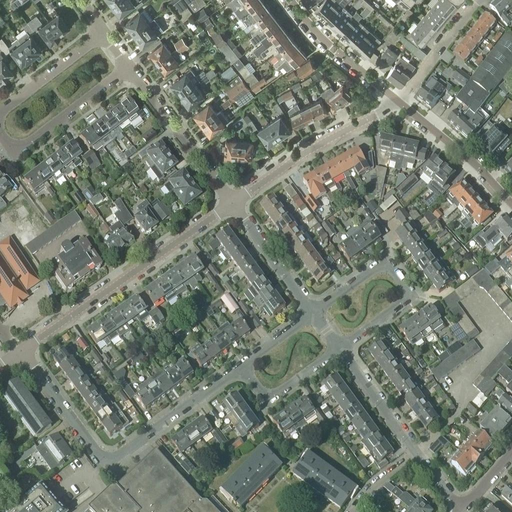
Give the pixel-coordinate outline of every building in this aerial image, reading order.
[(13,10),(26,0),(14,0),(11,2),(11,3),(10,4),(10,5),(10,6),(11,7),(13,10)] [(120,16),(134,5),(140,0),(118,0),(112,5),(116,10),(115,12),(117,14),(119,14),(120,16)] [(179,0),(171,6),(183,22),(193,15),(181,0),(179,0)] [(194,13),(206,4),(203,0),(193,0),(188,4),(194,13)] [(230,6),(234,11),(244,3),(248,0),(231,0),(227,4),(226,4),(228,6),(230,6)] [(240,19),(241,19),(245,15),(263,1),(262,0),(248,0),(244,3),(234,11),(240,19)] [(325,0),(315,12),(323,19),(339,3),(341,0),(325,0)] [(398,0),(397,2),(405,10),(413,0),(398,0)] [(445,19),(452,11),(439,0),(432,8),(445,19)] [(459,3),(455,0),(438,0),(439,0),(452,11),(459,3)] [(511,0),(498,0),(498,1),(502,5),(500,7),(506,13),(505,14),(506,14),(511,8),(511,0)] [(51,1),(47,4),(51,9),(55,6),(51,1)] [(256,19),(269,9),(263,1),(245,15),(241,19),(243,21),(246,18),(250,24),(256,19)] [(500,7),(502,5),(498,1),(490,8),(499,19),(500,19),(507,28),(511,23),(511,22),(511,21),(511,18),(509,15),(507,17),(505,15),(506,14),(505,14),(506,13),(500,7)] [(331,27),(343,15),(347,10),(339,3),(323,19),(331,27)] [(207,13),(203,8),(195,14),(199,19),(207,13)] [(438,28),(445,19),(432,8),(425,17),(438,28)] [(252,35),(257,31),(275,17),(269,9),(256,19),(250,24),(253,28),(250,30),(252,34),(252,35)] [(153,21),(152,20),(145,10),(140,13),(126,24),(127,25),(126,27),(128,30),(131,30),(134,34),(150,23),(153,21)] [(347,10),(343,15),(331,27),(340,35),(359,14),(356,12),(353,15),(347,10)] [(47,21),(59,36),(67,31),(65,29),(68,27),(57,13),(47,21)] [(348,43),(360,30),(364,26),(358,21),(362,17),(359,14),(340,35),(348,43)] [(43,25),(41,23),(35,15),(26,22),(27,23),(34,33),(38,29),(49,44),(54,40),(56,41),(59,39),(59,37),(59,36),(47,21),(43,25)] [(478,24),(489,33),(496,24),(485,16),(478,24)] [(208,31),(212,27),(214,26),(208,17),(202,22),(207,30),(208,31)] [(254,46),(260,41),(269,35),(282,25),(275,17),(257,31),(252,35),(253,37),(250,39),(254,46)] [(431,36),(438,28),(425,17),(418,25),(431,36)] [(143,46),(157,35),(161,32),(156,25),(157,22),(154,19),(152,20),(153,21),(150,23),(134,34),(138,40),(137,41),(139,44),(141,44),(143,46)] [(33,58),(36,56),(37,54),(37,53),(37,52),(40,50),(30,36),(34,33),(27,23),(23,27),(26,32),(17,39),(31,58),(33,58)] [(483,41),(489,33),(478,24),(472,32),(483,41)] [(253,51),(256,55),(269,46),(287,32),(282,25),(269,35),(260,41),(263,44),(253,51)] [(424,44),(429,38),(431,36),(418,25),(407,38),(418,47),(422,43),(424,44)] [(357,51),(368,38),(372,34),(364,26),(360,30),(348,43),(357,51)] [(214,39),(220,34),(220,33),(218,34),(212,27),(208,31),(214,39)] [(208,36),(204,29),(197,34),(202,41),(208,36)] [(275,55),(281,50),(294,41),(287,32),(269,46),(256,55),(257,56),(260,54),(264,58),(272,52),(275,55)] [(477,49),(483,41),(472,32),(466,40),(477,49)] [(511,68),(511,36),(508,33),(469,81),(456,100),(462,106),(447,122),(453,128),(473,107),(474,105),(480,110),(498,87),(502,81),(503,80),(508,73),(511,68)] [(220,47),(226,42),(220,34),(214,39),(219,46),(220,47)] [(365,59),(372,52),(377,46),(381,42),(372,34),(368,38),(357,51),(365,59)] [(398,41),(414,54),(418,48),(402,35),(398,41)] [(8,48),(1,38),(0,39),(0,48),(5,55),(10,51),(21,65),(24,62),(25,63),(26,62),(27,63),(30,60),(30,58),(31,58),(17,39),(11,43),(12,45),(8,48)] [(185,43),(182,39),(174,45),(177,49),(185,43)] [(224,57),(236,47),(230,39),(226,42),(220,47),(219,46),(217,48),(224,57)] [(471,56),(477,49),(466,40),(460,48),(471,56)] [(272,64),(275,68),(282,62),(300,49),(294,41),(281,50),(275,55),(278,60),(272,64)] [(171,54),(163,43),(149,54),(150,55),(149,56),(152,60),(153,60),(157,64),(171,54)] [(188,47),(185,43),(177,49),(180,53),(181,52),(188,47)] [(224,57),(217,48),(214,44),(201,53),(224,83),(237,74),(230,64),(224,57)] [(232,63),(239,58),(242,55),(236,47),(224,57),(230,64),(232,63)] [(294,66),(306,56),(300,48),(300,49),(282,62),(275,68),(279,72),(283,68),(290,61),(294,66)] [(390,65),(391,65),(398,55),(388,48),(380,58),(390,65)] [(414,54),(422,60),(426,54),(418,48),(414,54)] [(464,65),(471,56),(460,48),(453,56),(464,65)] [(180,53),(177,49),(171,54),(157,64),(160,68),(159,69),(162,74),(164,73),(165,75),(179,64),(175,59),(182,54),(181,52),(180,53)] [(0,78),(1,80),(11,73),(4,63),(8,60),(0,50),(0,78)] [(238,70),(244,65),(239,58),(232,63),(238,70)] [(394,82),(408,63),(401,58),(386,77),(394,82)] [(303,77),(316,67),(310,59),(287,75),(290,79),(297,74),(295,71),(298,69),(303,77)] [(408,63),(394,82),(400,88),(415,68),(408,63)] [(244,78),(251,73),(245,65),(245,66),(244,65),(238,70),(244,78)] [(502,81),(509,86),(511,88),(511,86),(511,68),(508,73),(503,80),(502,81)] [(200,81),(207,75),(204,71),(197,76),(200,81)] [(250,86),(258,80),(252,72),(251,73),(244,78),(250,86)] [(311,77),(315,82),(322,78),(319,72),(311,77)] [(180,96),(194,85),(186,74),(172,84),(173,86),(172,88),(174,91),(176,90),(180,96)] [(456,83),(463,89),(470,80),(462,74),(456,83)] [(207,75),(200,81),(203,85),(210,80),(207,75)] [(223,110),(231,104),(231,103),(249,89),(238,75),(223,87),(231,97),(220,105),(223,110)] [(258,80),(250,86),(254,91),(267,81),(264,77),(259,81),(258,80)] [(300,84),(302,88),(313,82),(310,77),(300,84)] [(438,86),(442,90),(442,89),(445,86),(433,77),(425,88),(417,99),(424,104),(438,86)] [(295,92),(302,88),(299,82),(292,86),(295,92)] [(499,89),(507,96),(511,91),(504,84),(499,89)] [(194,85),(180,96),(184,101),(184,103),(186,106),(188,106),(189,107),(203,96),(194,85)] [(335,91),(344,106),(354,100),(355,96),(343,85),(335,91)] [(431,110),(445,91),(442,89),(442,90),(438,86),(424,104),(431,110)] [(330,95),(327,90),(322,93),(333,112),(344,106),(335,91),(330,95)] [(248,101),(254,97),(250,91),(243,95),(248,101)] [(285,101),(294,97),(291,91),(282,95),(285,101)] [(311,105),(318,119),(328,114),(321,100),(311,105)] [(139,112),(137,114),(128,102),(118,110),(127,121),(130,125),(139,118),(140,120),(143,117),(139,112)] [(217,114),(209,104),(195,114),(196,116),(194,117),(198,121),(199,121),(203,125),(217,114)] [(279,114),(282,112),(277,104),(274,106),(279,114)] [(297,129),(307,124),(300,110),(297,104),(293,106),(288,111),(290,115),(297,129)] [(307,124),(318,119),(311,105),(300,110),(307,124)] [(480,110),(474,105),(473,107),(453,128),(460,134),(465,129),(469,124),(474,117),(477,114),(480,110)] [(118,129),(127,121),(118,110),(109,117),(118,129)] [(465,129),(460,134),(468,141),(488,118),(480,110),(477,114),(474,117),(469,124),(465,129)] [(210,135),(225,125),(228,122),(221,111),(217,114),(203,125),(206,130),(205,131),(208,135),(209,134),(210,135)] [(112,133),(118,129),(109,117),(99,124),(108,136),(112,133)] [(246,122),(244,118),(243,117),(236,123),(232,125),(237,132),(240,132),(240,129),(242,128),(241,126),(246,122)] [(269,124),(279,139),(290,131),(280,117),(269,124)] [(248,124),(250,128),(250,127),(253,132),(257,129),(252,121),(248,124)] [(250,128),(248,124),(246,122),(241,126),(242,128),(245,131),(250,128)] [(484,152),(500,135),(497,131),(488,123),(481,133),(486,138),(478,147),(484,152)] [(108,136),(99,124),(89,132),(98,143),(108,136)] [(268,146),(279,139),(269,124),(259,131),(268,146)] [(136,133),(131,127),(127,130),(132,136),(136,133)] [(98,143),(89,132),(80,139),(89,151),(92,148),(96,153),(102,148),(98,143)] [(146,146),(155,139),(151,133),(142,141),(146,146)] [(503,154),(511,145),(500,135),(484,152),(490,158),(498,149),(503,154)] [(394,141),(383,138),(379,153),(391,156),(394,141)] [(238,159),(240,141),(227,140),(226,145),(221,145),(220,152),(225,152),(225,158),(238,159)] [(240,141),(238,159),(251,160),(252,155),(257,155),(257,148),(252,147),(252,142),(240,141)] [(394,171),(399,172),(400,169),(400,166),(402,159),(406,144),(394,141),(391,156),(389,163),(396,164),(394,171)] [(400,169),(399,172),(400,172),(400,170),(405,172),(407,165),(413,167),(415,162),(421,163),(424,160),(426,153),(417,151),(418,147),(406,144),(402,159),(400,166),(400,169)] [(75,170),(81,165),(77,159),(81,157),(72,145),(62,152),(71,164),(75,170)] [(167,156),(159,146),(152,152),(148,148),(138,156),(141,160),(146,157),(149,160),(144,163),(149,170),(154,166),(167,156)] [(362,159),(358,151),(347,157),(354,170),(358,178),(373,170),(371,154),(362,159)] [(75,170),(71,164),(62,152),(52,160),(61,172),(62,171),(67,178),(72,174),(69,170),(73,167),(75,170)] [(86,156),(95,167),(99,164),(90,153),(86,156)] [(90,171),(95,167),(86,156),(81,159),(90,171)] [(154,166),(149,170),(158,183),(163,179),(162,177),(175,167),(167,156),(154,166)] [(348,174),(354,170),(347,157),(336,163),(343,176),(346,181),(349,179),(350,178),(348,174)] [(61,172),(52,160),(43,167),(52,179),(58,174),(62,180),(61,180),(66,186),(66,185),(68,188),(71,185),(70,183),(67,178),(62,171),(61,172)] [(432,183),(445,168),(435,160),(422,175),(432,183)] [(332,182),(343,176),(336,163),(325,169),(332,182)] [(126,175),(132,171),(127,165),(122,169),(126,175)] [(33,175),(42,187),(46,183),(52,179),(43,167),(33,175)] [(380,201),(386,171),(375,168),(378,191),(380,201)] [(438,198),(439,199),(444,193),(448,189),(446,187),(454,176),(445,168),(432,183),(427,189),(432,194),(423,202),(428,208),(438,198)] [(119,172),(124,178),(127,176),(121,169),(119,172)] [(332,182),(325,169),(314,176),(321,189),(331,205),(335,202),(329,192),(335,188),(335,186),(332,182)] [(182,174),(167,185),(163,188),(170,197),(175,193),(189,183),(182,174)] [(34,197),(44,189),(42,187),(33,175),(23,182),(34,197)] [(310,195),(321,189),(314,176),(303,182),(310,195)] [(403,177),(398,176),(395,189),(406,180),(403,177)] [(396,191),(398,192),(402,197),(418,182),(412,176),(396,191)] [(349,179),(346,181),(352,192),(355,190),(349,179)] [(0,199),(10,192),(3,182),(0,184),(0,211),(5,207),(0,200),(0,199)] [(175,193),(170,197),(167,199),(171,204),(176,200),(183,209),(198,198),(198,196),(189,183),(175,193)] [(446,209),(448,211),(457,203),(470,191),(463,183),(450,195),(455,200),(451,203),(446,207),(445,208),(446,208),(446,209)] [(291,201),(297,196),(289,187),(284,191),(291,201)] [(87,203),(89,203),(97,197),(91,188),(81,195),(87,203)] [(143,188),(138,191),(142,196),(147,193),(143,188)] [(383,199),(386,202),(392,198),(396,194),(392,190),(383,199)] [(464,211),(477,200),(470,191),(457,203),(448,211),(443,215),(447,219),(457,210),(460,206),(464,211)] [(79,205),(84,201),(78,193),(73,197),(79,205)] [(90,205),(92,208),(103,200),(99,195),(97,197),(89,203),(90,205)] [(261,207),(268,217),(280,208),(276,203),(278,201),(276,197),(273,199),(272,199),(272,200),(261,207)] [(314,213),(320,208),(312,197),(305,202),(314,213)] [(392,198),(379,209),(384,214),(396,203),(392,198)] [(464,211),(461,214),(466,219),(468,222),(472,219),(485,208),(477,200),(464,211)] [(118,213),(126,225),(132,220),(119,202),(113,206),(118,213)] [(154,225),(159,222),(151,211),(145,202),(135,209),(140,216),(134,221),(144,235),(156,227),(154,225)] [(366,207),(371,214),(372,214),(378,209),(372,202),(366,207)] [(160,222),(170,215),(161,204),(152,211),(160,222)] [(92,208),(90,205),(85,210),(93,221),(99,217),(92,208)] [(268,217),(275,227),(287,218),(283,212),(286,210),(283,206),(280,208),(268,217)] [(485,208),(472,219),(479,228),(492,216),(485,208)] [(369,246),(380,239),(371,226),(369,224),(373,220),(366,211),(361,214),(367,221),(356,229),(360,234),(369,246)] [(396,236),(403,245),(415,237),(418,235),(414,229),(416,227),(404,211),(395,217),(401,225),(404,223),(407,227),(396,236)] [(414,211),(408,216),(413,223),(420,218),(414,211)] [(437,221),(442,216),(437,211),(432,215),(437,221)] [(43,217),(49,226),(56,221),(49,213),(43,217)] [(80,222),(73,213),(68,217),(74,226),(80,222)] [(124,231),(122,228),(126,225),(118,213),(113,217),(118,224),(108,231),(110,233),(110,232),(113,237),(122,251),(133,243),(124,231)] [(275,227),(282,236),(294,228),(297,225),(290,216),(287,218),(275,227)] [(74,226),(68,217),(63,221),(69,230),(74,226)] [(511,237),(511,223),(506,217),(484,236),(481,233),(464,248),(468,253),(477,245),(482,251),(489,245),(492,248),(503,239),(506,243),(511,237)] [(463,228),(469,222),(468,222),(466,219),(460,224),(463,228)] [(69,230),(62,221),(57,224),(64,233),(69,230)] [(432,230),(440,224),(437,221),(429,227),(432,230)] [(321,226),(330,239),(336,235),(326,222),(321,226)] [(469,222),(463,228),(466,231),(472,226),(469,222)] [(64,233),(57,224),(53,228),(60,236),(64,233)] [(110,233),(108,231),(104,225),(99,229),(105,236),(110,233)] [(59,237),(52,228),(48,231),(55,240),(59,237)] [(286,242),(289,246),(301,237),(294,228),(282,236),(286,242)] [(54,240),(48,231),(43,234),(50,243),(54,240)] [(223,250),(236,241),(228,231),(216,240),(223,250)] [(50,244),(43,234),(39,237),(46,247),(50,244)] [(359,254),(369,246),(360,234),(350,242),(359,254)] [(403,245),(411,255),(422,246),(426,243),(419,234),(418,235),(415,237),(403,245)] [(45,246),(39,237),(34,240),(41,249),(45,246)] [(112,258),(122,251),(113,237),(109,240),(109,241),(103,246),(112,258)] [(296,256),(309,247),(301,237),(289,246),(296,256)] [(41,250),(34,240),(30,243),(36,253),(41,250)] [(0,309),(6,305),(10,310),(26,299),(23,294),(38,284),(9,241),(0,246),(0,309)] [(226,262),(230,259),(243,250),(236,241),(223,250),(219,253),(226,262)] [(349,261),(359,254),(350,242),(340,249),(349,261)] [(101,267),(84,243),(70,252),(67,248),(64,248),(60,251),(59,254),(62,258),(58,261),(48,268),(65,292),(75,286),(74,285),(72,284),(91,271),(92,272),(91,273),(91,274),(101,267)] [(411,255),(418,265),(430,256),(433,253),(426,243),(422,246),(411,255)] [(36,253),(30,244),(25,247),(31,256),(36,253)] [(451,248),(455,253),(460,249),(456,244),(451,248)] [(309,247),(296,256),(304,265),(316,257),(309,247)] [(238,269),(250,260),(243,250),(230,259),(238,269)] [(418,265),(425,274),(437,266),(442,262),(434,252),(433,253),(430,256),(418,265)] [(505,275),(511,270),(511,254),(506,259),(511,265),(502,271),(505,275)] [(311,275),(323,266),(316,257),(304,265),(311,275)] [(197,284),(202,281),(198,276),(203,272),(194,260),(184,267),(193,279),(197,284)] [(250,260),(238,269),(245,278),(257,270),(250,260)] [(494,260),(484,270),(490,277),(501,267),(494,260)] [(449,271),(442,262),(437,266),(425,274),(432,284),(444,275),(449,271)] [(323,266),(311,275),(318,285),(330,275),(323,266)] [(198,286),(197,284),(193,279),(184,267),(175,274),(183,286),(185,288),(189,286),(192,290),(198,286)] [(465,274),(469,279),(478,272),(474,267),(465,274)] [(252,288),(264,279),(257,270),(245,278),(252,288)] [(506,291),(511,286),(511,270),(505,275),(510,281),(503,288),(506,291)] [(432,284),(439,294),(456,281),(449,271),(444,275),(432,284)] [(479,288),(483,290),(492,282),(483,271),(472,280),(479,288)] [(177,298),(187,291),(185,288),(183,286),(175,274),(165,280),(165,281),(173,293),(174,293),(177,298)] [(214,288),(218,286),(209,274),(205,276),(214,288)] [(264,279),(252,288),(248,291),(255,301),(259,298),(271,289),(264,279)] [(173,293),(165,281),(165,280),(155,287),(164,300),(164,299),(167,304),(177,298),(174,293),(173,293)] [(474,291),(479,288),(472,280),(468,283),(474,291)] [(492,282),(483,290),(487,294),(496,287),(494,284),(492,282)] [(228,291),(232,288),(228,283),(224,286),(228,291)] [(470,295),(474,291),(468,283),(463,286),(470,295)] [(465,298),(470,295),(463,286),(459,290),(465,298)] [(154,307),(164,300),(155,287),(145,294),(154,307)] [(493,296),(500,291),(496,287),(487,294),(489,296),(491,299),(493,296)] [(232,288),(228,291),(231,296),(236,292),(232,288)] [(266,307),(278,299),(277,296),(271,289),(259,298),(266,307)] [(461,301),(465,298),(459,290),(454,293),(461,301)] [(491,299),(494,303),(502,296),(504,295),(500,291),(493,296),(491,299)] [(203,306),(194,293),(190,296),(199,308),(203,306)] [(457,304),(461,301),(454,293),(450,296),(456,305),(457,304)] [(494,303),(498,308),(507,300),(504,296),(504,295),(502,296),(494,303)] [(239,311),(228,296),(221,301),(232,316),(239,311)] [(462,311),(457,304),(456,305),(450,296),(441,303),(452,318),(462,311)] [(278,299),(266,307),(273,317),(285,308),(278,299)] [(137,300),(127,307),(135,319),(138,322),(144,318),(142,315),(145,312),(137,300)] [(502,312),(511,304),(510,303),(507,300),(498,308),(502,312)] [(506,316),(511,311),(511,305),(511,304),(502,312),(506,316)] [(127,307),(117,314),(126,326),(135,319),(127,307)] [(192,314),(195,312),(192,308),(187,311),(190,316),(193,314),(192,314)] [(152,312),(160,323),(164,320),(156,309),(152,312)] [(422,315),(421,316),(429,328),(433,333),(443,325),(431,309),(426,312),(426,311),(421,314),(422,315)] [(456,323),(465,316),(462,311),(452,318),(456,323)] [(155,326),(160,323),(152,312),(148,315),(155,326)] [(180,321),(182,324),(186,322),(180,312),(175,315),(179,322),(180,321)] [(116,333),(120,338),(130,331),(126,326),(117,314),(108,320),(116,333)] [(202,320),(198,314),(193,317),(197,323),(202,320)] [(256,329),(261,326),(254,316),(249,319),(256,329)] [(421,316),(411,324),(419,336),(423,341),(426,338),(433,333),(429,328),(421,316)] [(459,327),(468,320),(465,316),(456,323),(458,326),(459,327)] [(106,340),(107,339),(116,333),(108,320),(98,327),(106,340)] [(462,332),(472,325),(468,320),(459,327),(462,332)] [(241,321),(231,329),(240,341),(250,334),(241,321)] [(227,324),(218,331),(221,336),(230,348),(240,341),(231,329),(227,324)] [(411,324),(400,331),(413,348),(423,341),(419,336),(411,324)] [(466,337),(475,330),(472,325),(462,332),(466,337)] [(468,340),(466,337),(462,332),(459,327),(458,326),(450,331),(460,345),(468,340)] [(96,346),(102,342),(106,348),(110,345),(106,340),(98,327),(88,334),(96,346)] [(139,331),(143,338),(147,335),(143,329),(139,331)] [(466,337),(468,340),(469,342),(479,335),(475,330),(466,337)] [(212,343),(211,343),(221,355),(230,348),(221,336),(218,331),(209,338),(212,343)] [(137,342),(133,336),(129,338),(133,345),(137,342)] [(84,353),(89,349),(82,341),(77,344),(84,353)] [(462,357),(477,346),(473,341),(459,352),(462,357)] [(211,343),(202,350),(211,362),(221,355),(211,343)] [(386,351),(382,345),(370,354),(377,363),(389,354),(389,355),(391,354),(392,353),(389,348),(386,351)] [(155,354),(160,350),(157,346),(152,349),(155,354)] [(201,369),(211,362),(202,350),(200,346),(190,353),(201,369)] [(466,362),(480,351),(477,346),(462,357),(466,362)] [(511,359),(511,357),(511,352),(506,347),(502,352),(511,359)] [(73,361),(72,361),(77,357),(70,348),(53,361),(61,370),(73,361)] [(94,360),(98,357),(95,352),(90,355),(94,360)] [(129,352),(124,357),(127,361),(133,357),(129,352)] [(454,355),(461,365),(466,362),(462,357),(459,352),(454,355)] [(509,361),(511,359),(502,352),(498,356),(507,363),(509,361)] [(399,362),(396,358),(395,359),(391,354),(389,355),(389,354),(377,363),(384,373),(396,364),(396,365),(399,362)] [(456,369),(461,365),(454,355),(449,359),(456,369)] [(498,356),(495,360),(503,367),(507,363),(498,356)] [(134,365),(139,361),(136,357),(131,361),(134,365)] [(452,372),(456,369),(449,359),(444,362),(452,372)] [(184,363),(182,360),(172,367),(184,382),(194,375),(185,363),(184,363)] [(491,364),(500,372),(500,371),(503,367),(495,360),(491,364)] [(68,380),(80,371),(73,361),(61,370),(67,380),(68,380)] [(440,366),(447,376),(452,372),(444,362),(440,365),(440,366)] [(384,373),(391,382),(403,374),(406,372),(403,368),(400,370),(399,369),(396,365),(396,364),(384,373)] [(499,372),(500,372),(491,364),(487,368),(496,376),(497,375),(498,374),(498,373),(499,372)] [(172,367),(171,365),(161,372),(174,389),(184,382),(172,367)] [(442,379),(447,376),(440,366),(435,369),(442,379)] [(503,367),(500,371),(502,372),(505,375),(509,379),(511,381),(511,375),(509,372),(505,368),(503,367)] [(492,380),(496,376),(487,368),(484,372),(488,376),(492,380)] [(438,382),(442,379),(435,369),(430,373),(438,382)] [(87,381),(87,380),(80,371),(68,380),(75,389),(75,390),(87,381)] [(497,375),(506,383),(510,387),(506,391),(511,396),(511,381),(509,379),(505,375),(502,372),(500,371),(500,372),(499,372),(498,373),(498,374),(497,375)] [(165,396),(174,389),(161,372),(152,379),(165,396)] [(492,380),(488,376),(484,372),(480,376),(484,380),(488,384),(492,380)] [(120,378),(117,374),(113,377),(123,390),(127,386),(123,381),(121,377),(120,378)] [(391,382),(398,392),(410,383),(403,374),(391,382)] [(472,385),(476,389),(484,380),(480,376),(472,385)] [(75,390),(82,399),(94,390),(90,385),(95,382),(91,377),(87,380),(87,381),(75,390)] [(110,378),(106,381),(113,391),(118,388),(110,378)] [(332,396),(343,387),(336,378),(324,386),(329,392),(325,395),(328,399),(332,396)] [(143,386),(155,403),(165,396),(152,379),(143,386)] [(398,392),(405,402),(417,393),(421,389),(415,380),(410,383),(398,392)] [(480,393),(488,384),(484,380),(476,389),(480,393)] [(36,438),(51,428),(18,383),(4,394),(36,438)] [(145,411),(155,403),(143,386),(137,390),(141,395),(136,399),(145,411)] [(130,401),(131,400),(135,397),(128,387),(123,391),(130,401)] [(343,387),(332,396),(339,406),(350,397),(343,387)] [(486,387),(481,393),(486,398),(491,392),(486,387)] [(103,392),(98,396),(94,390),(82,399),(89,409),(101,400),(106,396),(103,392)] [(511,418),(511,416),(511,402),(501,393),(499,391),(495,396),(502,402),(498,406),(511,418)] [(405,402),(412,411),(424,403),(427,401),(424,396),(421,399),(417,394),(417,393),(405,402)] [(96,418),(108,409),(113,406),(106,396),(101,400),(89,409),(96,418)] [(232,415),(244,406),(236,396),(221,408),(224,411),(227,409),(232,415)] [(125,397),(121,400),(128,410),(132,407),(125,397)] [(346,415),(358,407),(350,397),(339,406),(346,415)] [(316,416),(313,413),(305,401),(295,408),(303,420),(306,423),(315,416),(316,416)] [(412,411),(419,421),(431,412),(434,410),(427,401),(424,403),(412,411)] [(476,409),(472,405),(471,404),(466,410),(474,417),(479,412),(476,409)] [(96,419),(103,428),(115,419),(120,416),(113,406),(108,409),(96,418),(96,419)] [(251,417),(244,406),(232,415),(227,419),(235,429),(239,426),(251,417)] [(358,407),(346,415),(353,425),(365,417),(358,407)] [(293,427),(303,420),(295,408),(284,416),(293,427)] [(315,416),(322,426),(327,423),(320,413),(317,410),(313,413),(316,416),(315,416)] [(489,420),(504,433),(506,430),(505,430),(511,423),(497,411),(489,420)] [(431,412),(419,421),(426,431),(438,422),(431,412)] [(215,424),(219,421),(213,413),(209,417),(215,424)] [(274,423),(275,425),(286,440),(296,432),(293,427),(284,416),(274,423)] [(251,417),(239,426),(243,431),(238,434),(242,439),(259,427),(251,417)] [(365,417),(353,425),(357,431),(354,434),(357,437),(360,435),(372,426),(365,417)] [(501,437),(504,433),(489,420),(485,417),(482,421),(485,425),(480,430),(494,443),(500,436),(501,437)] [(115,419),(103,428),(110,438),(122,429),(115,419)] [(191,427),(201,441),(212,433),(214,437),(221,447),(226,443),(216,429),(211,432),(203,421),(192,428),(191,427)] [(372,426),(360,435),(364,441),(361,443),(364,447),(367,445),(378,436),(379,436),(372,426)] [(191,448),(201,441),(191,427),(187,430),(188,432),(182,436),(191,448)] [(470,444),(485,457),(493,447),(479,434),(475,438),(472,436),(467,441),(470,444)] [(52,473),(64,465),(62,463),(72,456),(57,436),(36,451),(52,473)] [(181,456),(191,448),(182,436),(172,443),(181,456)] [(364,447),(363,448),(370,457),(371,457),(374,454),(386,446),(379,436),(378,436),(367,445),(364,447)] [(242,444),(239,439),(228,446),(231,451),(242,444)] [(290,454),(294,451),(287,441),(283,445),(290,454)] [(475,467),(485,457),(470,444),(466,448),(464,445),(458,452),(475,467)] [(381,471),(388,466),(385,461),(393,455),(386,446),(374,454),(371,457),(381,471)] [(256,456),(275,475),(282,468),(270,457),(272,455),(265,447),(256,456)] [(115,486),(89,510),(87,511),(213,511),(206,504),(202,504),(156,451),(117,488),(115,486)] [(466,478),(475,467),(458,452),(453,458),(456,460),(451,465),(466,478)] [(301,482),(316,460),(307,453),(300,462),(302,464),(293,476),(301,482)] [(179,454),(174,459),(189,476),(194,470),(179,454)] [(203,465),(208,462),(203,454),(198,457),(203,465)] [(268,482),(275,475),(256,456),(249,464),(268,482)] [(316,460),(301,482),(309,488),(325,466),(316,460)] [(261,489),(268,482),(249,464),(242,470),(261,489)] [(7,465),(1,469),(5,474),(10,470),(7,465)] [(309,488),(317,494),(333,472),(325,466),(309,488)] [(235,478),(255,496),(261,489),(242,470),(235,478)] [(12,487),(19,496),(39,480),(32,471),(12,487)] [(325,500),(341,478),(333,472),(317,494),(325,500)] [(248,503),(255,496),(235,478),(228,484),(248,503)] [(333,505),(348,484),(341,478),(325,500),(333,505)] [(241,510),(248,503),(228,484),(220,493),(227,501),(229,499),(241,510)] [(333,505),(340,511),(347,503),(347,502),(350,498),(352,500),(358,491),(348,484),(333,505)] [(391,494),(395,490),(388,484),(384,487),(391,494)] [(63,511),(42,486),(11,511),(63,511)] [(502,494),(502,495),(503,496),(502,497),(511,506),(511,488),(511,487),(507,491),(507,492),(505,490),(502,494)] [(395,490),(391,494),(404,506),(409,510),(410,511),(428,511),(429,511),(430,510),(430,509),(430,507),(423,501),(420,501),(415,507),(408,502),(409,500),(409,498),(406,495),(403,495),(396,488),(395,490)] [(377,495),(373,500),(379,506),(383,501),(377,495)]
